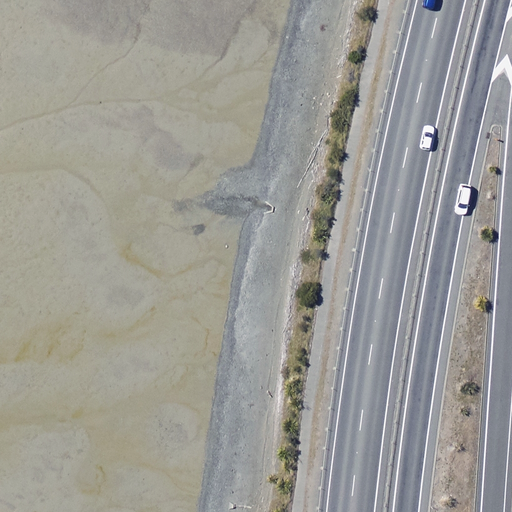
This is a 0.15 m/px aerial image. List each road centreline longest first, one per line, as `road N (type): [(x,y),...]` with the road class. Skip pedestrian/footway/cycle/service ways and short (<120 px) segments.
road 1 (trunk): [(356,511),(413,150),(447,0)]
road 2 (trunk): [(499,0),(458,202),(411,511)]
road 3 (trunk): [(511,294),(496,511)]
